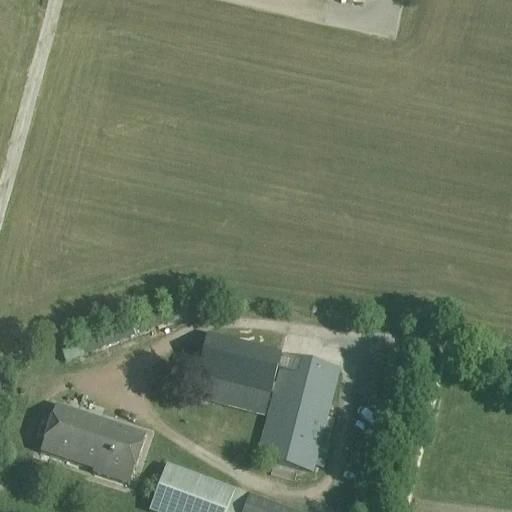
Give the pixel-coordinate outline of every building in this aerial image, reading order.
[(146,320),(62,352),(67,365),(191,318),(187,306),(146,321),(146,320)] [(280,355),(206,336),(201,359),(184,355),(179,373),(171,371),(168,380),(195,387),(192,400),(264,418),(280,355)] [(284,356),(257,459),(277,464),(311,473),(313,467),(319,444),(329,404),(333,389),(338,370),(284,356)] [(145,435),(55,408),(41,456),(94,471),(94,474),(130,487),(145,435)] [(289,511),(166,467),(149,511),(289,511)]
